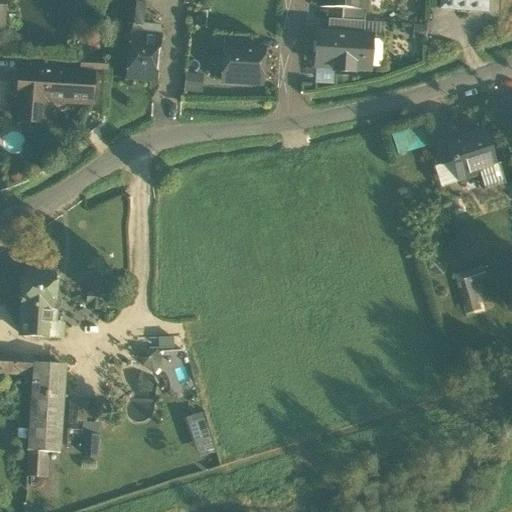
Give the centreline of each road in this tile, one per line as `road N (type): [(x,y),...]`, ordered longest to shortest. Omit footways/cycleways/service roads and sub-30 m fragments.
road 1 (residential): [(0,232),(131,149),(166,136),(290,125)]
road 2 (residential): [(290,125),(511,67)]
road 3 (residential): [(297,0),(290,125)]
